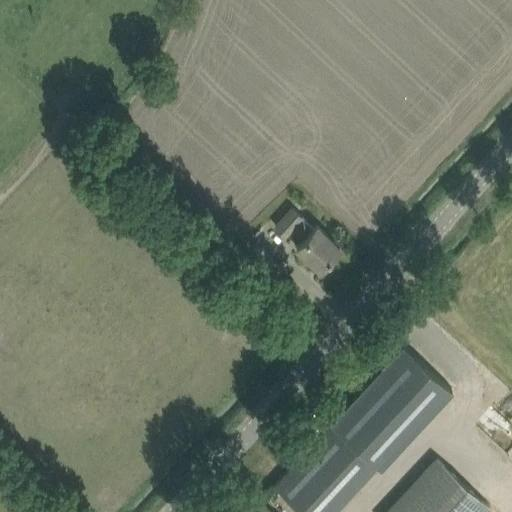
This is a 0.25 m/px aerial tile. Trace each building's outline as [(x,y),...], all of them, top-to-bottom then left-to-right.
[(291,205),(273,225),(286,236),(291,230),(301,240),(295,246),(319,268),(339,246),(316,224),(314,227),(291,205)] [(277,322),(284,314),(276,306),(268,315),(277,322)] [(402,346),(331,422),(346,436),(374,462),(381,468),(451,391),(402,346)] [(327,511),(374,462),(346,436),(331,422),(273,485),(288,499),(302,511),(327,511)] [(487,511),(492,508),(473,490),(435,456),(427,464),(382,511),(487,511)] [(274,511),(258,497),(243,484),(217,511),(274,511)]
